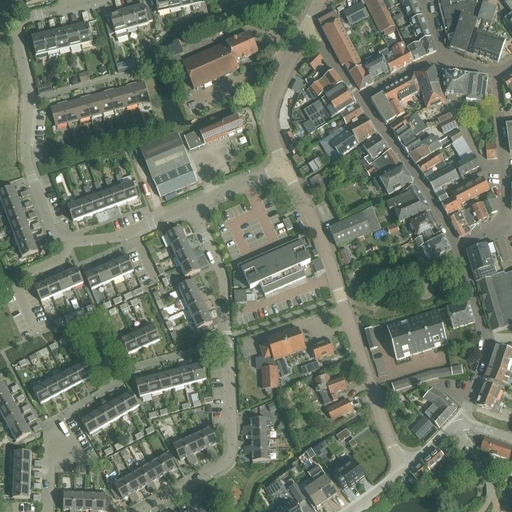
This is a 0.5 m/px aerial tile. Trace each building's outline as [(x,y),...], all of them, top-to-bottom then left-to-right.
[(169,11),(166,0),(155,0),(158,14),(169,11)] [(181,9),(178,0),(166,0),(169,11),(181,9)] [(192,6),(190,0),(178,0),(181,9),(192,6)] [(395,28),(387,10),(386,10),(380,0),(364,0),(381,33),(383,32),(386,37),(397,32),(395,28)] [(388,10),(394,7),(390,0),(389,0),(385,2),(388,10)] [(471,0),(439,0),(449,38),(454,37),(458,39),(463,25),(457,23),(456,21),(460,20),(462,16),(467,18),(473,2),(472,2),(471,0)] [(511,1),(511,0),(508,0),(504,4),(511,14),(503,19),(511,32),(511,1)] [(473,2),(467,18),(462,16),(460,20),(456,21),(457,23),(463,25),(458,39),(454,37),(449,38),(452,50),(465,54),(482,5),(480,4),(480,2),(479,1),(473,2)] [(421,17),(415,2),(403,7),(410,22),(421,17)] [(368,18),(362,4),(345,12),(352,26),(368,18)] [(505,42),(488,37),(497,10),(483,5),(466,55),(497,65),(505,42)] [(144,10),(144,7),(132,10),(137,28),(149,25),(148,24),(153,22),(149,8),(144,10)] [(137,28),(132,10),(121,13),(126,31),(137,28)] [(112,24),(106,26),(109,36),(115,35),(117,40),(128,37),(126,31),(121,13),(109,16),(112,24)] [(344,31),(334,13),(318,22),(343,67),(345,65),(360,92),(373,84),(366,74),(344,31)] [(402,15),(393,19),(394,23),(404,18),(402,15)] [(421,17),(410,22),(412,28),(414,27),(416,32),(426,28),(421,17)] [(92,44),(88,26),(76,28),(81,47),(92,44)] [(81,47),(76,28),(65,31),(70,49),(81,47)] [(430,39),(426,28),(416,32),(414,33),(416,38),(418,37),(420,42),(420,44),(430,39)] [(70,49),(65,31),(54,33),(58,52),(70,49)] [(58,52),(54,33),(43,36),(47,54),(58,52)] [(258,54),(249,33),(225,44),(237,71),(240,70),(237,63),(258,54)] [(47,54),(43,36),(32,38),(36,57),(47,54)] [(413,63),(436,53),(430,39),(420,44),(408,49),(408,50),(413,63)] [(184,53),(179,41),(174,43),(174,45),(168,48),(170,52),(165,55),(167,61),(184,53)] [(237,71),(225,44),(182,63),(194,90),(237,71)] [(408,50),(408,49),(407,49),(406,49),(403,44),(392,50),(395,57),(393,57),(391,54),(393,58),(392,59),(399,71),(413,63),(408,50)] [(388,53),(386,47),(378,51),(380,57),(388,53)] [(324,61),(316,53),(306,62),(314,70),(324,61)] [(391,54),(389,55),(389,53),(381,57),(391,75),(399,71),(392,59),(393,58),(391,54)] [(389,71),(381,57),(373,62),(371,59),(365,62),(367,65),(364,66),(372,81),(389,71)] [(444,100),(434,67),(414,75),(427,109),(441,104),(444,100)] [(342,83),(333,71),(323,78),(324,79),(322,80),(326,85),(330,90),(332,89),(333,90),(342,83)] [(81,84),(90,82),(88,73),(79,76),(81,84)] [(468,76),(459,74),(452,73),(452,74),(443,73),(444,96),(465,99),(468,76)] [(511,74),(502,81),(508,90),(511,95),(511,74)] [(420,93),(414,76),(402,82),(410,98),(420,93)] [(492,102),(491,89),(487,88),(488,78),(469,76),(466,102),(485,104),(485,102),(492,102)] [(330,90),(326,85),(322,80),(318,83),(318,82),(311,88),(318,97),(325,92),(326,93),(330,90)] [(303,85),(296,82),(294,86),(298,88),(301,90),(303,85)] [(410,98),(402,82),(392,87),(399,99),(401,103),(410,98)] [(150,102),(144,83),(137,85),(137,83),(132,85),(137,105),(150,102)] [(50,85),(37,88),(39,95),(52,92),(50,85)] [(137,105),(132,85),(127,86),(127,88),(121,89),(126,108),(137,105)] [(356,104),(344,85),(320,101),(327,111),(315,119),(320,127),(356,104)] [(399,99),(392,87),(381,93),(382,95),(387,105),(396,100),(399,99)] [(126,108),(121,89),(114,91),(114,90),(109,91),(114,111),(126,108)] [(243,89),(233,93),(236,100),(246,96),(243,89)] [(311,90),(307,92),(313,101),(316,98),(311,90)] [(114,111),(109,91),(104,92),(104,94),(97,96),(102,115),(114,111)] [(387,105),(382,95),(371,101),(376,110),(378,113),(389,108),(387,105)] [(102,115),(97,96),(90,97),(90,96),(85,97),(91,118),(102,115)] [(91,118),(85,97),(81,99),(81,100),(74,102),(79,121),(91,118)] [(405,114),(396,100),(387,105),(389,108),(396,119),(405,114)] [(79,121),(74,102),(68,104),(67,102),(62,103),(68,124),(79,121)] [(68,124),(62,103),(58,105),(58,106),(51,108),(56,127),(68,124)] [(340,124),(337,125),(340,131),(341,130),(346,127),(355,121),(364,116),(359,108),(358,106),(357,106),(353,108),(349,110),(341,116),(345,121),(340,124)] [(396,119),(389,108),(378,113),(386,126),(396,119)] [(450,114),(438,120),(440,125),(452,120),(450,114)] [(243,130),(237,116),(200,132),(186,137),(192,152),(206,146),(243,130)] [(355,121),(346,127),(351,135),(357,131),(357,132),(360,130),(369,124),(364,116),(355,121)] [(407,126),(395,135),(397,137),(402,145),(414,136),(417,134),(426,129),(416,116),(405,123),(407,126)] [(405,122),(403,120),(391,128),(395,135),(407,126),(405,123),(405,122)] [(440,125),(439,126),(444,135),(457,129),(456,127),(452,120),(440,125)] [(376,133),(369,124),(360,130),(357,132),(357,131),(351,135),(358,145),(376,133)] [(358,145),(351,135),(346,127),(341,130),(340,131),(320,144),(332,162),(333,163),(358,146),(358,145)] [(458,131),(449,137),(453,144),(462,138),(458,131)] [(285,136),(290,147),(296,144),(291,133),(285,136)] [(197,183),(177,134),(140,149),(160,198),(197,183)] [(401,146),(403,149),(409,157),(426,146),(428,150),(438,144),(440,142),(437,137),(433,140),(432,139),(430,140),(421,146),(414,136),(402,145),(401,146)] [(388,150),(378,137),(363,148),(369,156),(364,160),(369,166),(369,167),(374,163),(373,160),(388,150)] [(294,155),(305,150),(302,144),(291,150),(294,155)] [(439,146),(438,144),(428,150),(426,146),(409,157),(415,166),(435,153),(441,149),(439,146)] [(497,160),(496,145),(486,146),(487,160),(497,160)] [(384,175),(383,175),(400,165),(391,151),(377,161),(374,163),(369,167),(357,175),(361,181),(368,176),(369,177),(376,173),(380,178),(384,175)] [(444,162),(438,153),(416,167),(422,175),(431,170),(435,167),(440,173),(448,169),(444,162)] [(479,168),(472,155),(454,166),(460,178),(479,168)] [(321,157),(309,163),(314,173),(326,167),(321,157)] [(413,184),(401,166),(384,175),(380,178),(374,181),(380,191),(384,189),(388,197),(413,184)] [(458,179),(452,167),(448,169),(440,173),(427,181),(433,192),(441,188),(448,184),(458,179)] [(422,175),(425,179),(433,174),(431,170),(422,175)] [(321,175),(310,181),(316,192),(327,186),(321,175)] [(447,217),(449,220),(457,215),(464,212),(461,205),(489,191),(482,179),(452,195),(454,197),(448,200),(440,203),(447,217)] [(138,199),(132,183),(121,187),(127,203),(138,199)] [(127,203),(121,187),(110,191),(116,207),(127,203)] [(18,199),(14,188),(0,193),(0,198),(2,205),(18,199)] [(423,199),(416,188),(405,192),(400,195),(402,198),(386,205),(389,212),(394,210),(423,199)] [(116,207),(110,191),(99,195),(105,211),(116,207)] [(436,196),(440,203),(448,200),(443,192),(436,196)] [(487,195),(490,201),(492,200),(495,198),(492,192),(487,195)] [(105,211),(99,195),(89,199),(94,215),(105,211)] [(22,210),(18,199),(2,205),(6,215),(22,210)] [(94,215),(89,199),(78,203),(84,219),(94,215)] [(430,211),(423,199),(394,210),(399,224),(430,211)] [(492,200),(490,201),(483,204),(488,216),(497,212),(492,200)] [(84,219),(78,203),(67,207),(72,223),(84,219)] [(489,219),(482,204),(470,209),(476,224),(482,222),(484,223),(487,222),(487,220),(489,219)] [(380,230),(372,209),(351,219),(359,239),(380,230)] [(476,224),(470,209),(464,212),(457,215),(464,229),(468,227),(468,228),(476,224)] [(26,220),(22,210),(6,215),(10,226),(26,220)] [(433,237),(430,231),(433,229),(431,225),(432,224),(428,215),(411,224),(417,237),(422,235),(423,237),(425,241),(433,237)] [(468,228),(468,227),(464,229),(457,215),(449,220),(448,220),(458,240),(470,233),(468,228)] [(293,229),(288,219),(283,222),(284,224),(287,232),(293,229)] [(359,239),(351,219),(329,229),(337,248),(359,239)] [(30,231),(26,220),(10,226),(14,237),(30,231)] [(185,240),(181,229),(166,236),(170,247),(185,240)] [(34,242),(30,231),(14,237),(18,248),(34,242)] [(446,242),(443,236),(441,233),(441,232),(441,233),(433,237),(425,241),(426,244),(425,245),(428,251),(433,261),(449,253),(451,252),(449,247),(446,242)] [(426,244),(425,241),(423,237),(415,241),(418,248),(425,245),(426,244)] [(190,250),(185,240),(170,247),(175,257),(190,250)] [(37,253),(34,242),(18,248),(22,259),(37,253)] [(302,243),(291,248),(300,268),(310,264),(302,243)] [(497,255),(495,247),(491,245),(467,252),(470,263),(497,255)] [(291,248),(281,252),(295,284),(305,279),(300,268),(291,248)] [(195,261),(190,250),(175,257),(180,268),(195,261)] [(346,250),(340,253),(345,266),(352,263),(346,250)] [(281,252),(271,257),(285,288),(295,284),(281,252)] [(501,266),(497,255),(470,263),(473,273),(494,266),(495,267),(501,266)] [(133,272),(127,257),(116,262),(123,277),(133,272)] [(264,260),(261,261),(275,292),(285,288),(271,257),(264,260)] [(200,272),(195,261),(180,268),(185,278),(200,272)] [(261,261),(251,265),(260,286),(265,297),(275,292),(261,261)] [(123,277),(116,262),(105,267),(112,282),(123,277)] [(251,265),(241,270),(250,290),(260,286),(251,265)] [(503,274),(501,266),(495,267),(494,266),(473,273),(476,282),(503,274)] [(112,282),(105,267),(95,271),(102,286),(112,282)] [(83,284),(77,269),(66,274),(72,289),(83,284)] [(102,286),(95,271),(84,276),(91,291),(102,286)] [(380,277),(383,284),(396,279),(394,272),(380,277)] [(511,273),(504,275),(504,274),(503,274),(476,282),(475,283),(476,283),(478,283),(492,332),(511,325),(511,273)] [(72,289),(66,274),(55,278),(62,294),(72,289)] [(62,294),(55,278),(45,283),(51,298),(62,294)] [(198,292),(193,281),(177,288),(182,299),(198,292)] [(51,298),(45,283),(34,288),(40,303),(51,298)] [(202,303),(198,292),(182,299),(187,310),(202,303)] [(157,293),(153,295),(156,303),(159,310),(164,308),(157,293)] [(453,330),(474,324),(468,302),(447,308),(453,330)] [(207,313),(202,303),(187,310),(191,320),(207,313)] [(447,345),(437,312),(387,328),(396,362),(447,345)] [(212,324),(207,313),(191,320),(196,331),(212,324)] [(159,341),(153,326),(142,331),(149,346),(159,341)] [(305,350),(298,329),(266,341),(267,345),(259,348),(264,360),(255,361),(256,371),(261,370),(263,391),(278,390),(277,369),(276,369),(273,362),(305,350)] [(149,346),(142,331),(131,336),(138,351),(149,346)] [(376,344),(373,334),(366,336),(369,346),(376,344)] [(138,351),(131,336),(121,341),(128,356),(138,351)] [(333,354),(328,342),(317,346),(317,345),(311,347),(315,360),(333,354)] [(511,347),(509,347),(508,352),(495,348),(492,357),(511,363),(511,347)] [(46,349),(39,353),(42,358),(48,354),(46,350),(46,349)] [(39,353),(29,358),(29,359),(32,363),(38,359),(38,361),(42,359),(42,358),(39,353)] [(511,363),(492,357),(488,368),(511,376),(510,375),(511,369),(511,363)] [(311,368),(309,362),(300,365),(302,371),(311,368)] [(91,379),(84,364),(73,369),(81,384),(91,379)] [(207,381),(202,365),(191,368),(195,384),(207,381)] [(461,367),(451,369),(452,376),(463,374),(461,367)] [(195,384),(191,368),(180,371),(184,387),(195,384)] [(511,376),(488,368),(484,380),(505,388),(508,379),(511,380),(511,376)] [(81,384),(73,369),(63,375),(71,389),(81,384)] [(446,370),(436,372),(437,379),(447,377),(446,370)] [(184,387),(180,371),(169,374),(173,390),(184,387)] [(173,390),(169,374),(158,377),(162,393),(173,390)] [(426,374),(416,378),(418,384),(428,381),(426,374)] [(71,389),(63,375),(53,380),(61,395),(71,389)] [(331,383),(328,376),(315,381),(318,388),(316,391),(316,393),(317,392),(320,394),(324,406),(337,402),(335,395),(346,391),(342,379),(331,383)] [(162,393),(158,377),(147,379),(151,395),(162,393)] [(151,395),(147,379),(135,382),(139,398),(151,395)] [(61,395),(53,380),(43,385),(51,400),(61,395)] [(407,381),(397,384),(399,391),(409,387),(407,381)] [(0,398),(8,394),(3,384),(0,385),(0,398)] [(51,400),(43,385),(32,391),(40,405),(51,400)] [(495,402),(500,391),(484,385),(480,396),(495,402)] [(19,390),(16,386),(10,390),(12,394),(19,390)] [(443,397),(443,396),(433,391),(424,401),(434,406),(443,397)] [(140,407),(131,393),(121,398),(129,413),(140,407)] [(0,411),(14,404),(8,394),(0,398),(0,411)] [(24,399),(21,395),(15,399),(17,403),(24,399)] [(495,402),(480,396),(476,406),(499,415),(501,409),(498,408),(500,404),(495,402)] [(457,410),(443,397),(434,406),(448,420),(457,410)] [(129,413),(121,398),(111,404),(119,419),(129,413)] [(347,400),(328,409),(333,421),(353,411),(347,400)] [(19,414),(14,404),(0,411),(0,413),(5,422),(19,414)] [(119,419),(111,404),(101,410),(109,424),(119,419)] [(273,404),(268,407),(271,414),(276,411),(273,404)] [(30,410),(27,406),(21,410),(23,414),(30,410)] [(448,420),(434,406),(425,415),(439,429),(448,420)] [(109,424),(101,410),(91,415),(99,430),(109,424)] [(25,425),(19,414),(5,422),(10,433),(25,425)] [(99,430),(91,415),(81,421),(89,436),(99,430)] [(35,420),(33,416),(26,419),(29,424),(35,420)] [(424,418),(411,432),(420,440),(433,427),(424,418)] [(268,431),(268,421),(250,422),(251,428),(243,429),(243,433),(268,431)] [(30,435),(25,425),(10,433),(16,443),(30,435)] [(41,430),(38,426),(32,429),(34,434),(41,430)] [(218,445),(211,429),(201,433),(211,456),(215,455),(212,448),(218,445)] [(269,442),(268,431),(243,433),(243,437),(251,436),(251,442),(269,442)] [(211,456),(201,433),(192,437),(199,453),(205,451),(208,458),(211,456)] [(345,441),(341,435),(335,439),(339,445),(345,441)] [(199,453),(192,437),(182,441),(193,464),(196,463),(193,456),(199,453)] [(511,446),(485,437),(481,451),(508,461),(509,457),(511,458),(511,446)] [(193,464),(182,441),(173,445),(180,462),(186,459),(189,466),(193,464)] [(269,452),(269,442),(251,442),(251,449),(244,449),(244,453),(269,452)] [(326,449),(323,445),(313,452),(316,456),(326,449)] [(138,446),(133,448),(136,454),(141,451),(138,446)] [(448,463),(438,450),(422,464),(430,472),(433,476),(448,463)] [(270,463),(269,452),(244,453),(244,457),(252,456),(252,463),(270,463)] [(31,454),(14,453),(13,465),(30,465),(31,454)] [(176,470),(168,454),(158,460),(171,481),(174,480),(170,473),(176,470)] [(451,459),(458,465),(463,461),(456,454),(451,459)] [(307,455),(299,460),(303,466),(311,460),(307,455)] [(365,480),(350,458),(341,465),(356,487),(365,480)] [(171,481),(158,460),(149,465),(158,480),(164,477),(167,483),(171,481)] [(430,472),(422,464),(410,474),(414,478),(409,483),(412,486),(417,482),(418,482),(430,472)] [(30,465),(13,465),(13,476),(30,477),(30,465)] [(158,480),(149,465),(141,470),(153,492),(156,490),(153,483),(158,480)] [(356,487),(341,465),(331,472),(344,491),(349,488),(351,490),(356,487)] [(510,478),(511,474),(511,468),(506,467),(503,475),(510,478)] [(153,492),(141,470),(132,475),(140,490),(146,487),(150,493),(153,492)] [(322,472),(311,480),(315,485),(327,502),(337,494),(326,477),(322,472)] [(140,490),(132,475),(123,480),(135,502),(138,500),(135,493),(140,490)] [(30,477),(13,476),(12,488),(29,488),(30,477)] [(135,502),(123,480),(114,485),(122,500),(128,497),(132,503),(135,502)] [(295,485),(290,489),(299,504),(305,500),(295,485)] [(327,502),(315,485),(304,492),(316,509),(327,502)] [(29,488),(12,488),(12,499),(29,500),(29,488)] [(73,511),(74,494),(63,494),(63,511),(69,511),(73,511)] [(83,511),(84,495),(74,494),(73,511),(83,511)] [(93,511),(94,495),(84,495),(83,511),(93,511)] [(105,511),(106,495),(94,495),(93,511),(105,511)] [(287,507),(279,511),(299,511),(293,501),(292,501),(286,505),(287,507)]
